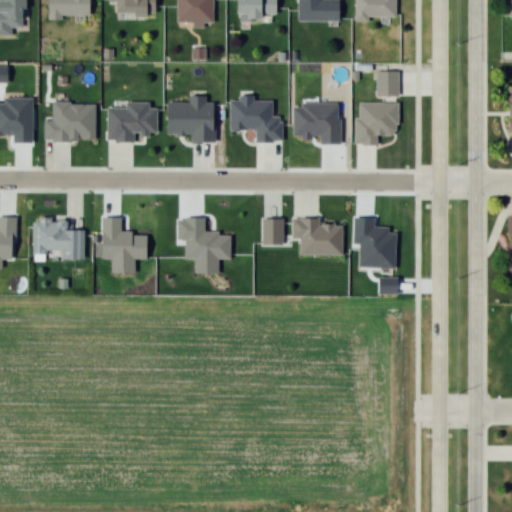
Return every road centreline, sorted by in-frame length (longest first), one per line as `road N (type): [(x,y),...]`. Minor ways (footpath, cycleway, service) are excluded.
road 1 (tertiary): [(438,0),(438,511)]
road 2 (tertiary): [(476,511),(476,0)]
road 3 (residential): [(438,186),(0,181)]
